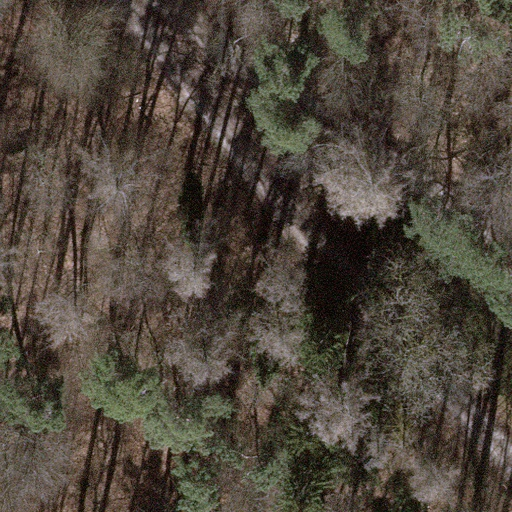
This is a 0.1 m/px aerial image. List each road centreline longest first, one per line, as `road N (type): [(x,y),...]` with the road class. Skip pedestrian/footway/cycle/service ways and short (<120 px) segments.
road 1 (track): [(241,124),(511,479)]
road 2 (track): [(241,124),(363,160),(511,238)]
road 3 (track): [(133,0),(241,124)]
